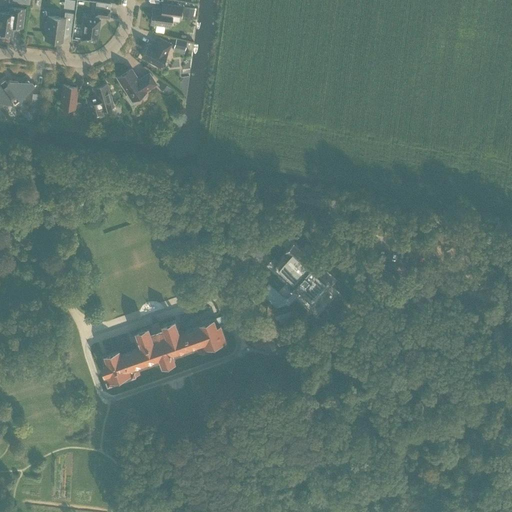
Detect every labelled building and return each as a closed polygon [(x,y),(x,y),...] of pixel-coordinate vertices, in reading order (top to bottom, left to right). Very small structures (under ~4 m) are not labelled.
[(166,10),(152,8),(150,23),(170,25),(171,14),(180,15),(181,5),(167,3),(166,10)] [(0,33),(12,35),(13,26),(23,28),(25,8),(10,5),(9,9),(0,7),(0,33)] [(109,9),(95,7),(94,15),(94,18),(84,17),(81,38),(84,39),(85,40),(90,41),(92,40),(96,40),(99,19),(99,16),(108,17),(109,9)] [(64,17),(48,15),(47,21),(45,21),(44,28),(46,28),(45,38),(61,41),(62,33),(70,34),(73,12),(64,11),(64,17)] [(159,66),(166,53),(165,52),(170,43),(159,38),(155,47),(148,43),(149,43),(148,43),(141,56),(142,56),(150,60),(149,62),(151,63),(153,65),(155,65),(157,66),(158,65),(159,65),(159,66)] [(146,91),(145,90),(156,83),(149,72),(138,79),(131,68),(117,77),(128,94),(126,95),(131,103),(140,98),(139,95),(146,91)] [(9,78),(8,79),(6,80),(4,78),(0,81),(0,100),(8,101),(11,99),(14,103),(20,99),(19,97),(36,84),(35,84),(34,85),(32,81),(26,80),(9,78)] [(60,105),(74,107),(73,113),(79,114),(81,102),(75,101),(77,84),(63,82),(60,105)] [(107,83),(92,87),(95,95),(93,98),(86,100),(92,118),(103,115),(102,109),(113,105),(107,83)] [(33,92),(31,106),(39,107),(41,93),(33,92)] [(311,255),(294,239),(273,265),(286,277),(287,276),(289,279),(288,281),(296,289),(293,293),(285,298),(269,283),(240,309),(229,313),(214,318),(216,322),(231,317),(243,313),(264,294),(277,306),(286,302),(288,304),(301,290),(313,301),(332,281),(319,269),(323,265),(320,263),(322,261),(313,253),(311,255)] [(299,336),(291,314),(279,318),(282,325),(254,335),(258,345),(264,343),(268,353),(293,344),(291,339),(299,336)] [(205,345),(225,338),(220,324),(217,325),(216,322),(214,318),(214,317),(201,321),(202,324),(180,332),(175,318),(147,327),(145,326),(140,327),(140,330),(137,330),(142,344),(120,352),(118,349),(102,354),(106,368),(105,369),(107,375),(109,375),(109,377),(130,370),(128,365),(160,354),(162,360),(173,356),(171,350),(203,340),(205,345)]
